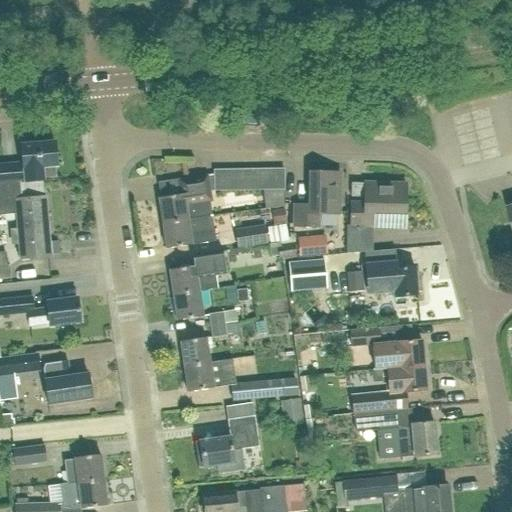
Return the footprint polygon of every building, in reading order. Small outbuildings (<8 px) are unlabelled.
[(0,184),(9,184),(18,183),(18,184),(38,183),(38,182),(44,182),(43,168),(56,167),(54,142),(20,145),(22,163),(0,164),(0,184)] [(272,188),(278,188),(283,188),(284,169),(271,170),(272,188)] [(225,171),(226,190),(237,189),(237,170),(225,171)] [(237,170),(237,189),(249,189),(248,170),(237,170)] [(248,170),(249,189),(260,189),(260,170),(248,170)] [(260,189),(271,188),(272,188),(271,170),(260,170),(260,189)] [(212,175),(212,190),(214,190),(226,190),(225,171),(213,171),(213,175),(212,175)] [(292,228),(318,228),(318,214),(338,215),(339,173),(309,172),(308,205),(293,205),(292,228)] [(180,195),(158,198),(162,224),(211,217),(209,202),(211,202),(210,190),(212,190),(212,175),(208,176),(178,180),(180,195)] [(46,198),(39,199),(38,183),(18,184),(18,183),(9,184),(0,184),(0,214),(15,214),(19,260),(51,257),(51,255),(60,255),(59,242),(50,243),(46,198)] [(350,203),(349,226),(346,226),(345,254),(371,252),(371,229),(372,214),(404,215),(405,184),(364,183),(363,203),(350,203)] [(273,226),(286,223),(283,209),(270,211),(273,226)] [(211,217),(162,224),(166,249),(215,241),(211,217)] [(266,228),(269,244),(287,241),(285,225),(266,228)] [(278,258),(281,258),(281,260),(296,258),(293,243),(279,245),(280,247),(276,248),(278,258)] [(192,256),(194,267),(169,271),(173,296),(198,292),(196,278),(226,274),(222,251),(192,256)] [(340,257),(341,273),(342,279),(346,279),(347,292),(363,291),(360,255),(340,257)] [(364,264),(366,294),(392,292),(393,297),(416,295),(415,292),(420,291),(419,281),(414,282),(413,267),(395,269),(395,262),(364,264)] [(0,279),(11,279),(9,266),(0,266),(0,279)] [(237,302),(247,301),(246,289),(236,291),(237,302)] [(198,292),(173,296),(177,321),(202,317),(198,292)] [(33,311),(31,297),(0,300),(0,316),(27,314),(28,327),(48,325),(48,326),(79,322),(76,300),(45,304),(46,309),(33,311)] [(207,314),(209,327),(237,323),(235,310),(207,314)] [(210,338),(227,335),(239,334),(238,322),(237,323),(209,327),(210,338)] [(374,370),(423,365),(421,340),(380,344),(378,327),(349,329),(350,347),(372,345),(374,370)] [(210,363),(210,362),(206,338),(180,342),(184,367),(210,363)] [(0,358),(0,376),(39,371),(37,354),(0,358)] [(210,363),(184,367),(187,392),(222,387),(218,361),(210,362),(210,363)] [(67,362),(52,364),(43,365),(42,370),(47,404),(91,398),(88,375),(69,378),(67,362)] [(423,365),(374,370),(370,371),(371,383),(386,382),(386,392),(351,395),(351,399),(344,400),(345,413),(406,409),(404,392),(425,390),(423,365)] [(248,382),(249,400),(296,396),(295,378),(248,382)] [(354,414),(354,427),(378,425),(377,412),(354,414)] [(237,462),(235,450),(258,446),(253,416),(227,420),(229,437),(198,441),(202,468),(237,462)] [(395,427),(398,457),(414,455),(414,456),(436,454),(433,422),(411,424),(411,425),(395,427)] [(9,449),(11,465),(43,462),(41,446),(9,449)] [(100,456),(74,459),(74,460),(63,462),(66,485),(77,483),(103,481),(100,456)] [(342,481),(344,500),(397,495),(395,476),(342,481)] [(103,481),(77,483),(66,485),(70,509),(80,508),(81,509),(106,506),(103,481)] [(245,511),(285,511),(283,486),(259,488),(259,490),(203,496),(204,511),(237,511),(236,506),(245,505),(245,511)] [(449,511),(447,486),(421,489),(405,490),(407,511),(449,511)] [(14,504),(14,511),(58,511),(58,503),(14,504)]
